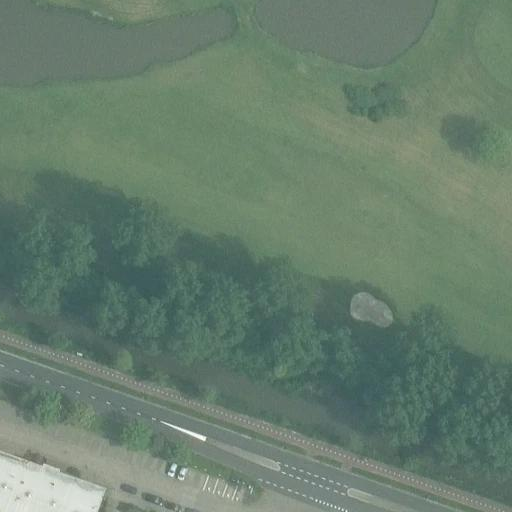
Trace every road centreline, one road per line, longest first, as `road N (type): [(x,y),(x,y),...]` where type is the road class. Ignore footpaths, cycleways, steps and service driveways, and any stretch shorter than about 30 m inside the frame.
road 1 (unclassified): [(0,362),(182,431)]
road 2 (unclassified): [(182,431),(316,494)]
road 3 (unclassified): [(321,472),(182,431)]
